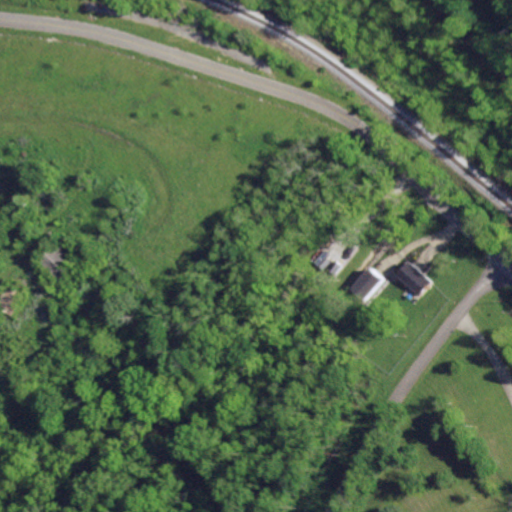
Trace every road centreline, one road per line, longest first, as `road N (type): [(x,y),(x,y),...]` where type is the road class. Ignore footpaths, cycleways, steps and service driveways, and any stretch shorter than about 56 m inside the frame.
road 1 (residential): [(511,266),(352,119),(100,30),(0,19)]
road 2 (residential): [(509,264),(413,382),(336,511)]
road 3 (track): [(0,282),(77,195),(96,142)]
